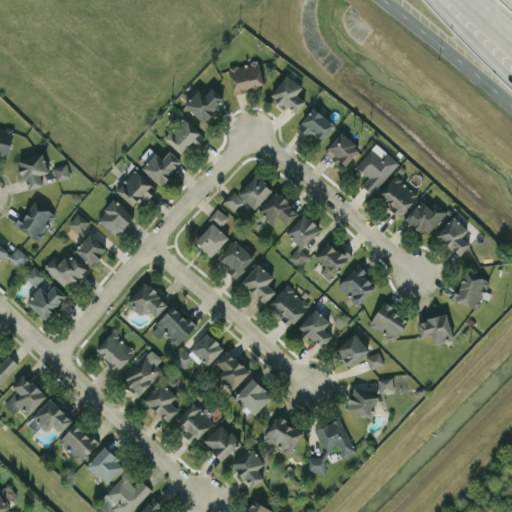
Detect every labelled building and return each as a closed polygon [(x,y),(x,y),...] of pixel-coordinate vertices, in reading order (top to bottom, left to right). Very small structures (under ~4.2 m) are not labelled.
[(228,68),(234,93),(264,85),(257,60),(228,68)] [(305,100),(297,94),(302,86),(286,74),(270,95),(296,113),(305,100)] [(205,95),(197,88),(184,104),(204,121),(224,97),(211,87),(205,95)] [(319,143),(334,125),(313,107),(298,125),(319,143)] [(164,137),(181,153),(192,142),(196,146),(205,137),(183,117),(164,137)] [(0,154),(7,157),(14,129),(0,125),(0,154)] [(359,145),(338,132),(325,153),(346,166),(359,145)] [(371,193),(399,163),(387,151),(381,157),(372,148),(355,166),(367,177),(361,184),(371,193)] [(162,158),(155,152),(141,167),(160,185),(182,162),(169,150),(162,158)] [(48,172),(43,153),(18,159),(26,189),(43,185),(40,174),(48,172)] [(53,166),(55,180),(70,177),(67,164),(53,166)] [(116,190),(134,207),(145,195),(148,198),(156,189),(134,169),(116,190)] [(254,208),(271,190),(255,174),(238,193),(254,208)] [(399,215),(418,195),(396,174),(377,194),(399,215)] [(244,201),(234,191),(223,201),(232,211),(244,201)] [(287,225),(298,212),(276,191),(258,210),(272,224),(279,217),(287,225)] [(432,200),(428,204),(420,198),(404,218),(426,236),(446,211),(432,200)] [(115,236),(133,217),(114,199),(96,218),(115,236)] [(55,214),(35,200),(22,219),(19,216),(14,224),(38,240),(55,214)] [(218,227),(228,217),(218,208),(208,219),(212,223),(194,241),(211,256),(229,237),(218,227)] [(90,221),(76,213),(68,226),(82,234),(90,221)] [(286,234),(299,244),(288,258),(299,267),(309,255),(302,249),(320,227),(303,213),(286,234)] [(459,255),(470,243),(462,236),(468,229),(452,216),(436,236),(459,255)] [(106,249),(90,233),(74,249),(91,265),(106,249)] [(216,258),(237,277),(255,258),(234,239),(216,258)] [(325,265),(320,271),(329,280),(349,257),(330,239),(315,256),(325,265)] [(7,256),(19,268),(29,257),(17,246),(7,256)] [(54,254),(43,266),(68,289),(87,269),(68,252),(60,260),(54,254)] [(273,277),(258,263),(241,282),(264,303),(275,291),(267,283),(273,277)] [(363,275),(367,271),(358,263),(337,285),(358,305),(375,286),(363,275)] [(24,277),(37,287),(45,275),(32,265),(24,277)] [(452,299),(478,308),(488,279),(463,270),(452,299)] [(167,303),(145,282),(127,302),(142,315),(148,308),(156,316),(167,303)] [(26,301),(45,319),(66,295),(54,284),(47,292),(40,286),(26,301)] [(268,303),(289,326),(309,307),(288,284),(268,303)] [(408,318),(382,302),(368,324),(395,340),(408,318)] [(159,338),(164,333),(178,345),(195,324),(171,305),(150,331),(159,338)] [(331,335),(324,327),(330,321),(315,308),(298,326),(320,347),(331,335)] [(453,338),(446,313),(416,321),(420,337),(432,333),(434,343),(453,338)] [(95,349),(117,371),(135,352),(113,330),(95,349)] [(209,365),(223,345),(204,332),(189,353),(180,347),(172,359),(184,367),(193,355),(209,365)] [(369,350),(354,333),(335,350),(349,367),(369,350)] [(215,361),(223,370),(215,377),(229,391),(249,373),(227,349),(215,361)] [(370,368),(383,365),(380,351),(366,355),(370,368)] [(163,370),(145,353),(120,379),(139,396),(163,370)] [(0,383),(18,364),(8,354),(2,361),(0,359),(0,383)] [(12,386),(16,390),(3,404),(14,413),(20,407),(28,415),(46,395),(23,374),(12,386)] [(394,390),(392,376),(378,379),(380,392),(394,390)] [(254,415),(271,396),(252,378),(234,396),(254,415)] [(176,395),(161,382),(144,400),(167,421),(178,409),(170,402),(176,395)] [(377,394),(351,388),(346,410),(372,416),(377,394)] [(50,421),(61,431),(72,419),(49,398),(27,422),(38,434),(50,421)] [(212,421),(192,402),(176,419),(187,429),(183,434),(192,442),(212,421)] [(287,420),(276,414),(263,438),(290,453),(302,432),(285,423),(287,420)] [(315,428),(323,450),(337,445),(342,457),(354,453),(342,418),(315,428)] [(57,441),(80,462),(98,443),(75,422),(57,441)] [(221,460),(240,442),(222,423),(203,440),(221,460)] [(124,465),(104,446),(86,465),(106,483),(124,465)] [(257,469),(264,463),(252,447),(232,462),(250,487),(263,477),(257,469)] [(324,471),(324,457),(307,457),(307,471),(324,471)] [(135,486),(123,474),(101,499),(114,511),(129,511),(151,489),(141,480),(135,486)] [(0,511),(8,507),(5,502),(16,495),(9,484),(0,489),(0,511)] [(159,511),(157,509),(161,505),(154,497),(137,511),(159,511)] [(277,511),(249,500),(243,511),(277,511)]
